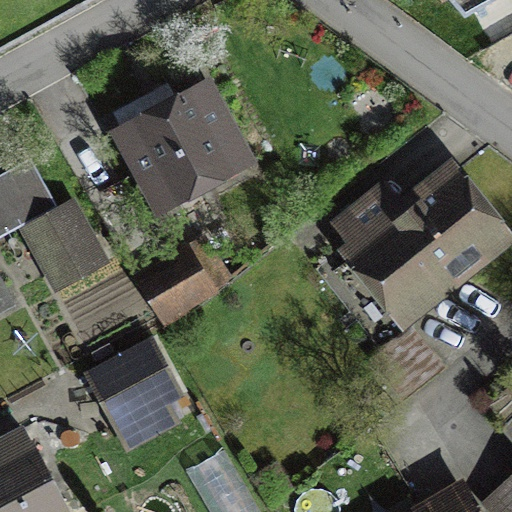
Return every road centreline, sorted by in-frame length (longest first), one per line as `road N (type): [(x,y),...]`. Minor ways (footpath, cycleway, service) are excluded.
road 1 (residential): [(338,0),(511,130)]
road 2 (residential): [(0,78),(134,0)]
